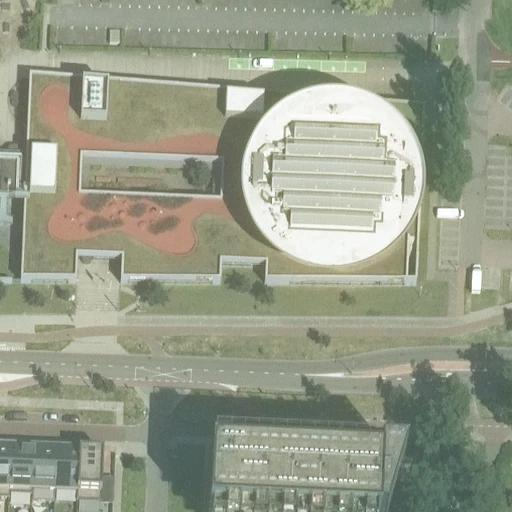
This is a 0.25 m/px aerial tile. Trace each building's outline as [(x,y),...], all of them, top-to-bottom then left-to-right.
[(0,196),(24,198),(20,284),(75,284),(76,259),(122,261),(121,278),(120,278),(120,285),(219,285),(220,265),(265,268),(265,279),(264,279),(264,285),(415,286),(415,285),(406,285),(406,277),(416,277),(422,112),(29,79),(27,123),(28,123),(26,157),(1,156),(1,155),(0,154),(0,196)] [(0,499),(9,500),(9,496),(8,496),(10,451),(0,450),(0,499)] [(33,452),(10,451),(8,496),(9,496),(32,497),(32,492),(31,492),(33,452)] [(31,492),(32,492),(54,493),(56,453),(33,452),(31,492)] [(54,493),(76,494),(77,494),(79,454),(56,453),(54,493)] [(77,494),(76,494),(76,503),(100,504),(102,455),(79,454),(77,494)] [(206,511),(388,511),(403,466),(378,465),(377,465),(211,458),(211,465),(209,465),(206,511)]
